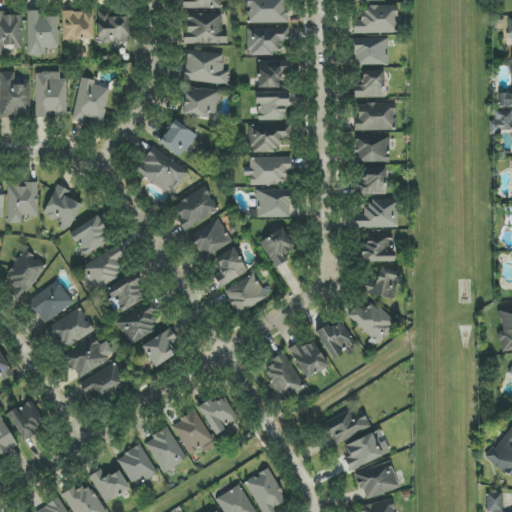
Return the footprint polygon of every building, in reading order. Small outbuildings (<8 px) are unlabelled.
[(185,0),(186,9),(222,8),(221,0),(185,0)] [(289,23),(289,9),(285,9),(284,0),(247,0),(248,24),(289,23)] [(353,33),(398,34),(398,6),(361,5),(361,20),(353,19),(353,33)] [(23,49),(22,15),(4,15),(4,11),(0,11),(0,55),(5,55),(5,50),(23,49)] [(57,16),(40,17),(40,11),(27,11),(28,56),(42,56),(42,49),(58,48),(57,16)] [(111,17),(111,11),(97,11),(98,44),(129,43),(128,17),(111,17)] [(93,12),(62,12),(62,40),(94,40),(93,12)] [(186,14),(186,44),(224,43),(224,13),(186,14)] [(289,27),(248,28),(249,55),(282,54),(281,42),(289,41),(289,27)] [(389,65),(388,37),(354,38),(355,66),(389,65)] [(224,55),(188,50),(184,80),(228,85),(229,71),(222,70),(224,55)] [(290,61),(258,60),(258,88),(281,88),(281,72),(290,73),(290,61)] [(511,64),(509,65),(509,75),(511,74),(511,92),(498,93),(499,108),(511,107),(511,64)] [(363,70),(362,85),(355,84),(354,97),(384,98),(385,71),(363,70)] [(1,117),(31,117),(30,79),(15,79),(15,72),(0,73),(1,117)] [(35,72),(36,117),(67,116),(66,79),(60,79),(59,72),(35,72)] [(72,121),(86,123),(87,119),(103,122),(110,89),(95,86),(96,81),(81,78),(72,121)] [(183,115),(217,116),(218,90),(184,88),(183,115)] [(289,92),(257,92),(256,120),(287,121),(288,106),(289,106),(289,92)] [(356,131),(396,130),(395,103),(355,104),(356,131)] [(490,132),(511,131),(511,110),(495,111),(495,121),(489,121),(490,132)] [(158,141),(180,158),(197,136),(175,119),(158,141)] [(291,138),(290,124),(250,126),(251,152),(282,150),(281,138),(291,138)] [(390,136),(357,135),(357,162),(389,163),(390,136)] [(178,190),(190,170),(151,147),(136,172),(166,191),(170,185),(178,190)] [(250,185),(286,185),(286,171),(291,171),(291,157),(250,158),(250,167),(244,167),(244,176),(250,176),(250,185)] [(364,169),(364,183),(355,183),(356,195),(387,194),(386,168),(364,169)] [(8,223),(22,223),(22,216),(37,216),(38,182),(27,182),(27,186),(9,186),(8,223)] [(80,203),(67,198),(70,190),(56,185),(43,218),(70,228),(80,203)] [(185,230),(220,212),(207,187),(172,205),(185,230)] [(290,218),(290,190),(254,190),(254,217),(290,218)] [(356,215),(357,229),(398,227),(397,198),(371,199),(371,207),(364,207),(364,214),(356,215)] [(84,256),(108,243),(103,234),(107,232),(99,216),(71,231),(84,256)] [(191,236),(205,259),(233,242),(219,219),(191,236)] [(260,242),(276,268),(288,260),(284,253),(297,245),(285,226),(260,242)] [(363,262),(395,261),(394,235),(362,235),(363,262)] [(97,290),(125,272),(118,262),(124,257),(117,245),(82,268),(97,290)] [(248,273),(235,248),(213,259),(221,275),(215,278),(220,287),(248,273)] [(47,266),(26,250),(0,284),(22,300),(47,266)] [(368,279),(365,292),(393,300),(400,273),(380,267),(376,281),(368,279)] [(108,288),(122,313),(148,298),(133,274),(108,288)] [(267,299),(256,275),(224,289),(235,314),(267,299)] [(43,324),(74,305),(59,282),(29,301),(43,324)] [(116,320),(128,344),(159,329),(153,315),(159,312),(154,301),(116,320)] [(379,345),(397,325),(372,302),(364,311),(358,305),(348,316),(379,345)] [(503,351),(511,349),(511,305),(497,308),(503,351)] [(95,332),(81,308),(48,326),(61,350),(95,332)] [(358,344),(344,318),(317,333),(331,358),(358,344)] [(172,350),(180,345),(170,328),(142,346),(155,367),(175,355),(172,350)] [(108,341),(99,345),(95,337),(65,353),(78,377),(116,357),(108,341)] [(290,349),(304,379),(328,368),(314,338),(290,349)] [(0,382),(13,375),(0,351),(0,382)] [(304,389),(285,354),(262,366),(281,401),(304,389)] [(114,362),(82,383),(97,408),(130,387),(114,362)] [(199,409),(216,434),(239,419),(222,394),(199,409)] [(42,429),(25,402),(7,414),(24,440),(42,429)] [(196,411),(172,424),(189,455),(200,449),(203,454),(215,447),(196,411)] [(325,422),(335,445),(371,428),(364,411),(353,416),(350,411),(325,422)] [(0,456),(17,447),(0,414),(0,456)] [(511,478),(511,428),(510,427),(486,459),(511,478)] [(188,459),(167,428),(144,443),(165,474),(188,459)] [(391,453),(381,430),(345,445),(349,454),(343,457),(350,471),(391,453)] [(157,477),(143,446),(120,456),(134,487),(157,477)] [(399,489),(391,462),(356,472),(364,499),(399,489)] [(107,504),(130,487),(118,469),(103,480),(97,472),(89,477),(107,504)] [(244,483),(262,511),(271,511),(288,501),(268,469),(244,483)] [(105,511),(89,483),(65,497),(73,511),(105,511)] [(217,499),(225,511),(256,511),(240,485),(217,499)] [(487,511),(493,511),(492,511),(503,511),(503,492),(486,493),(487,511)] [(36,511),(67,511),(59,498),(36,511)] [(395,511),(392,499),(357,508),(358,511),(395,511)]
